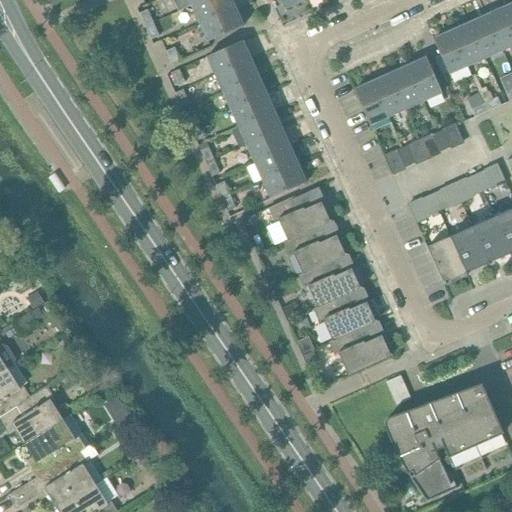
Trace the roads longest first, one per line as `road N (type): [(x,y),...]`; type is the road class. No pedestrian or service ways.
road 1 (residential): [(413,0),(300,51),(434,339),(511,306)]
road 2 (secondary): [(51,93),(337,511)]
